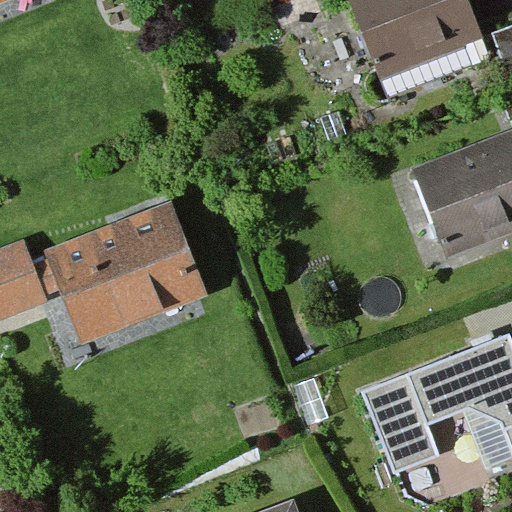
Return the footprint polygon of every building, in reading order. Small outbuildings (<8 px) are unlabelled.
[(457,0),(343,0),(377,87),(477,49),(457,0)] [(511,19),(490,25),(511,104),(511,19)] [(511,146),(509,138),(418,173),(451,260),(511,236),(511,146)] [(165,210),(44,257),(80,347),(200,299),(165,210)] [(15,250),(0,256),(0,323),(39,307),(15,250)] [(511,351),(507,338),(365,393),(395,473),(439,457),(426,424),(469,408),(501,423),(511,451),(511,351)]
